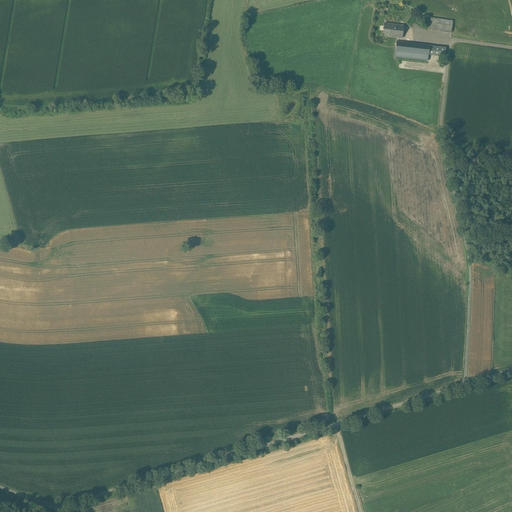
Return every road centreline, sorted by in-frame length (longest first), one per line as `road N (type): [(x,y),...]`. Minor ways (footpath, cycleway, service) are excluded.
road 1 (unclassified): [(464,384),(55,507),(0,487)]
road 2 (unclassified): [(511,47),(448,41),(443,152),(470,271),(464,384)]
